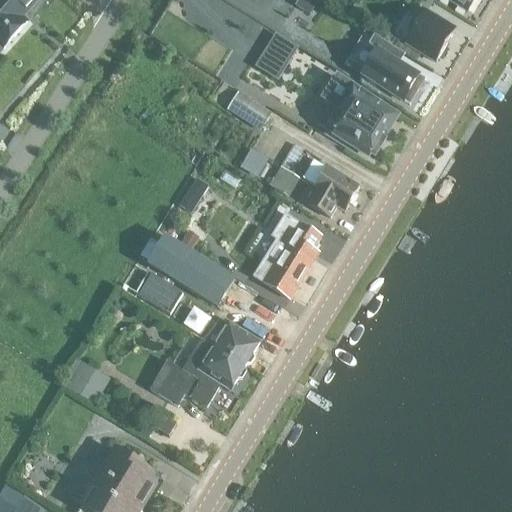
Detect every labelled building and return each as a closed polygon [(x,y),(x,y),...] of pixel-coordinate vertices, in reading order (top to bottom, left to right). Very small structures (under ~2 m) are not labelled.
[(0,0),(0,45),(5,49),(29,23),(24,18),(39,0),(0,0)] [(313,0),(329,9),(331,6),(333,7),(337,0),(313,0)] [(447,0),(469,13),(476,0),(447,0)] [(426,13),(406,46),(436,64),(456,32),(426,13)] [(405,56),(375,38),(368,34),(347,68),(363,78),(403,103),(419,77),(393,61),(398,53),(405,57),(405,56)] [(276,37),(270,48),(290,61),(297,50),(276,37)] [(384,119),(390,110),(338,78),(323,102),(331,107),(320,126),(371,157),(373,154),(377,156),(388,139),(383,136),(391,123),(384,119)] [(261,133),(272,114),(240,94),(228,113),(261,133)] [(346,213),(361,188),(331,169),(329,172),(320,167),(322,163),(295,146),(270,187),(297,204),(309,184),(318,190),(309,205),(331,219),(338,208),(346,213)] [(254,148),(242,167),(261,178),(273,159),(254,148)] [(192,216),(209,188),(197,180),(179,208),(192,216)] [(322,239),(286,217),(272,239),(277,242),(258,272),(270,280),(280,264),(304,279),(314,264),(308,260),(322,239)] [(166,239),(149,267),(165,277),(175,283),(218,309),(235,281),(166,239)] [(270,280),(258,272),(254,279),(291,302),(304,279),(280,264),(270,280)] [(183,295),(172,289),(175,283),(165,277),(162,283),(149,275),(136,297),(170,317),(183,295)] [(223,324),(205,313),(192,335),(247,369),(263,344),(231,325),(230,328),(223,324)] [(247,369),(192,335),(172,367),(168,364),(150,392),(158,397),(178,409),(186,397),(207,410),(222,386),(232,393),(247,369)] [(99,403),(112,376),(82,361),(69,388),(99,403)] [(170,439),(178,426),(159,414),(151,427),(170,439)] [(114,451),(80,506),(90,511),(140,511),(156,487),(145,481),(150,472),(114,451)] [(0,501),(0,511),(45,511),(46,511),(8,489),(0,501)]
